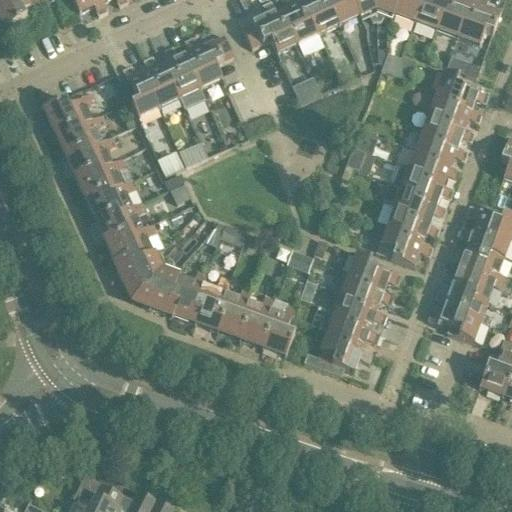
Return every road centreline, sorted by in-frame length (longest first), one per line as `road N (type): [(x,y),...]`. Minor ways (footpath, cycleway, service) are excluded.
road 1 (tertiary): [(411,490),(99,393),(69,374)]
road 2 (residential): [(0,95),(208,0)]
road 3 (tertiary): [(69,374),(0,224)]
road 4 (residential): [(267,121),(215,0)]
